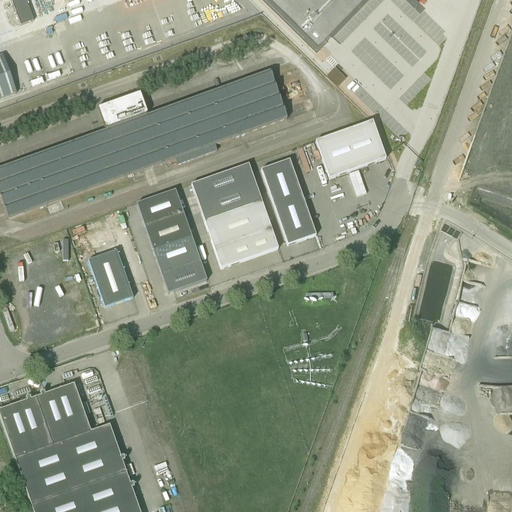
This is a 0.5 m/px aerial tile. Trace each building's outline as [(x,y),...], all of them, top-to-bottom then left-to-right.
[(23,0),(11,0),(17,25),(29,22),(23,0)] [(261,0),(317,53),(369,0),(261,0)] [(146,45),(165,38),(156,15),(137,22),(146,45)] [(107,131),(0,169),(0,199),(8,221),(9,220),(22,215),(175,161),(177,166),(216,152),(214,146),(286,120),(283,111),(269,72),(146,117),(138,96),(109,107),(99,111),(107,131)] [(385,161),(372,123),(315,143),(328,180),(385,161)] [(301,147),(296,149),(300,160),(305,158),(301,147)] [(260,172),(287,247),(315,237),(288,162),(260,172)] [(247,166),(190,187),(220,271),(277,250),(247,166)] [(136,205),(143,228),(182,214),(174,192),(136,205)] [(143,228),(151,251),(190,237),(182,214),(143,228)] [(91,231),(71,238),(73,243),(93,237),(91,231)] [(159,273),(198,260),(190,237),(151,251),(159,273)] [(116,252),(87,262),(104,309),(132,299),(116,252)] [(198,260),(159,273),(167,296),(206,282),(198,260)] [(52,446),(91,433),(73,385),(35,399),(35,398),(52,446)] [(0,420),(14,460),(52,446),(35,398),(35,399),(0,411),(0,420)] [(109,426),(91,433),(52,446),(14,460),(31,511),(138,511),(125,474),(126,474),(126,473),(125,473),(109,426)] [(406,511),(406,478),(400,477),(391,477),(390,482),(392,482),(384,482),(377,511),(376,511),(406,511)] [(376,511),(379,499),(366,496),(362,511),(376,511)]
